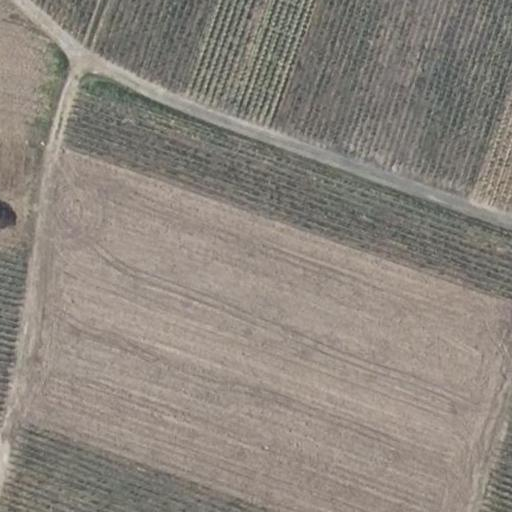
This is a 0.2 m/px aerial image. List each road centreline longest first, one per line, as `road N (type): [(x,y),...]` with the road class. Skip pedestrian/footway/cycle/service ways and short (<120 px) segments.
road 1 (track): [(511,221),(79,61),(11,0)]
road 2 (track): [(0,474),(40,274),(54,144),(79,61)]
road 3 (track): [(472,511),(511,365)]
